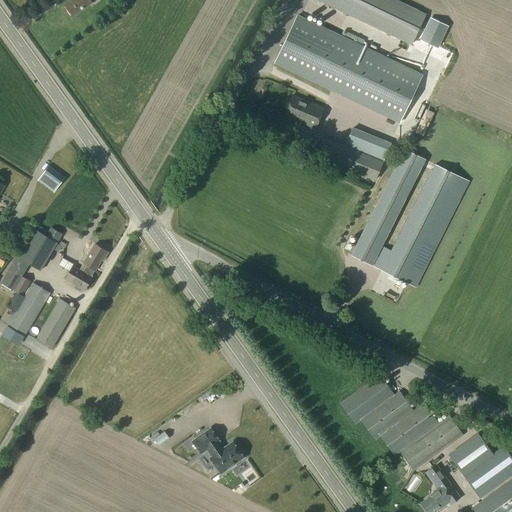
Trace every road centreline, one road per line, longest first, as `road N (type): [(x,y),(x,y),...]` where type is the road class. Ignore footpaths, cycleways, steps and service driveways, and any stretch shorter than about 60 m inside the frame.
road 1 (unclassified): [(511,421),(159,241)]
road 2 (secondary): [(353,511),(159,241)]
road 3 (secondary): [(159,241),(0,16)]
